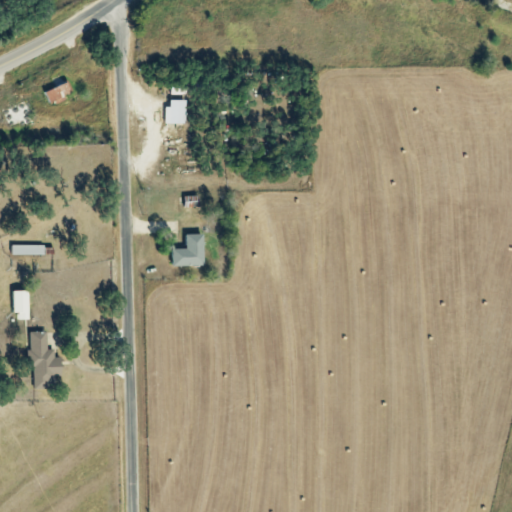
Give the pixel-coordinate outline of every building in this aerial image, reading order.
[(48,106),(71,96),(65,82),(42,92),(48,106)] [(183,101),(164,101),(164,125),(183,124),(183,101)] [(200,266),(199,235),(182,235),(183,250),(169,250),(170,267),(200,266)] [(9,255),(42,256),(42,246),(9,246),(9,255)] [(12,321),(27,320),(26,291),(11,292),(12,321)] [(44,332),(27,333),(29,390),(51,390),(51,380),(58,380),(58,358),(52,358),(52,350),(45,351),(44,332)]
